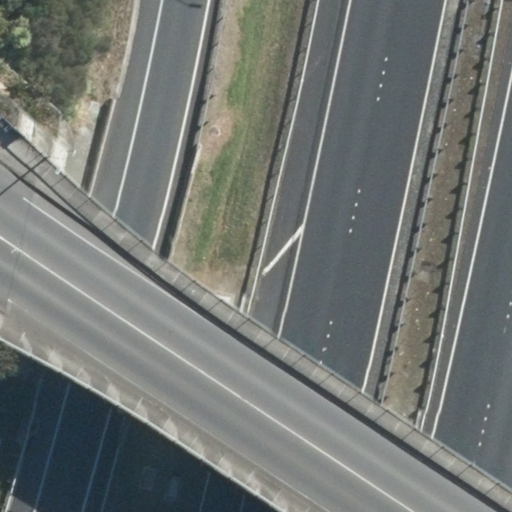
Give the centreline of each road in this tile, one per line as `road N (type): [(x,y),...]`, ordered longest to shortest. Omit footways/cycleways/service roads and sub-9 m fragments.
road 1 (motorway): [(63,511),(172,114),(186,0)]
road 2 (motorway): [(289,511),(398,0)]
road 3 (secondary): [(0,249),(398,511)]
road 4 (motorway): [(511,277),(460,511)]
